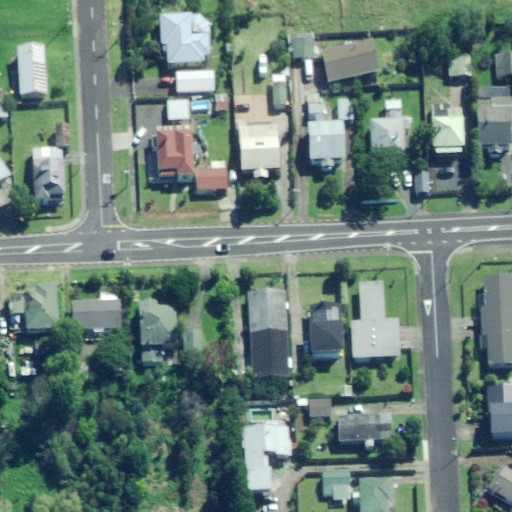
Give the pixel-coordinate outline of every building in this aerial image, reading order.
[(207,42),(207,34),(206,32),(206,31),(205,30),(204,28),(203,27),(202,26),(201,25),(200,24),(199,24),(198,23),(196,22),(195,22),(193,22),(192,21),(190,21),(159,23),(160,53),(166,52),(167,71),(204,69),(203,61),(208,61),(207,42)] [(312,63),(313,45),(293,44),(293,63),(312,63)] [(378,78),(371,46),(320,57),(327,89),(378,78)] [(46,47),(18,47),(20,98),(47,97),(46,47)] [(511,80),(511,59),(495,60),(495,81),(511,80)] [(470,60),(448,60),(448,82),(462,82),(462,99),(470,99),(470,60)] [(166,89),(176,89),(176,98),(213,97),(212,77),(176,78),(166,78),(166,89)] [(511,104),(509,104),(509,88),(489,89),(490,105),(476,105),(477,154),(487,154),(487,160),(500,160),(500,168),(511,168),(510,124),(511,124),(511,104)] [(287,110),(286,89),(272,89),(273,111),(287,110)] [(226,98),(214,98),(216,122),(228,121),(226,98)] [(343,130),(321,130),(320,121),(325,121),(325,109),(319,109),(319,99),(307,99),(308,121),(313,121),(313,130),(308,130),(308,168),(320,167),(320,174),(332,174),(332,166),(343,166),(343,130)] [(351,104),(338,104),(338,125),(352,124),(351,104)] [(187,105),(167,106),(168,124),(188,124),(187,105)] [(400,107),(385,107),(385,128),(370,128),(370,165),(380,165),(380,171),(394,171),(394,163),(403,163),(403,128),(400,128),(400,107)] [(462,159),(461,109),(431,110),(432,160),(462,159)] [(32,155),(33,209),(45,209),(45,206),(62,206),(61,154),(68,154),(68,132),(54,132),(55,155),(32,155)] [(192,184),(191,132),(155,133),(156,184),(159,184),(175,184),(175,185),(192,184)] [(278,176),(276,132),(238,134),(240,178),(253,178),(253,185),(266,185),(266,177),(278,176)] [(227,194),(226,166),(209,167),(209,175),(196,176),(197,195),(227,194)] [(0,186),(9,180),(0,167),(0,186)] [(428,197),(428,177),(414,177),(415,198),(428,197)] [(511,283),(484,284),(484,313),(480,313),(481,353),(486,353),(487,372),(511,371),(511,283)] [(384,326),(382,288),(358,289),(360,327),(350,328),(352,364),(399,362),(397,325),(384,326)] [(34,338),(55,338),(55,292),(35,292),(35,302),(9,302),(9,322),(24,322),(24,338),(34,338)] [(287,384),(285,298),(248,299),(250,384),(287,384)] [(119,337),(119,302),(99,302),(99,308),(71,308),(71,337),(119,337)] [(174,313),(139,311),(138,333),(140,333),(139,368),(161,369),(162,354),(172,355),(174,313)] [(340,362),(339,311),(308,312),(310,363),(340,362)] [(15,336),(0,336),(0,363),(16,363),(15,336)] [(201,358),(201,337),(183,337),(183,358),(201,358)] [(55,338),(34,338),(35,368),(52,368),(52,339),(55,339),(55,338)] [(113,377),(120,377),(120,371),(125,371),(125,361),(120,361),(120,345),(100,345),(100,360),(113,360),(113,377)] [(86,389),(86,367),(68,367),(69,395),(78,395),(78,390),(86,389)] [(511,393),(487,394),(489,444),(511,443),(511,393)] [(329,422),(329,403),(308,404),(309,422),(329,422)] [(390,446),(389,421),(337,422),(338,448),(363,447),(364,453),(372,453),(372,446),(390,446)] [(277,435),(276,426),(264,427),(264,436),(242,437),(246,501),(270,499),(267,464),(288,463),(287,434),(277,435)] [(511,480),(500,474),(488,497),(511,508),(511,480)] [(348,504),(348,478),(322,478),(322,499),(333,498),(333,505),(348,504)] [(388,511),(389,487),(360,485),(359,498),(352,498),(351,509),(359,509),(358,511),(388,511)]
